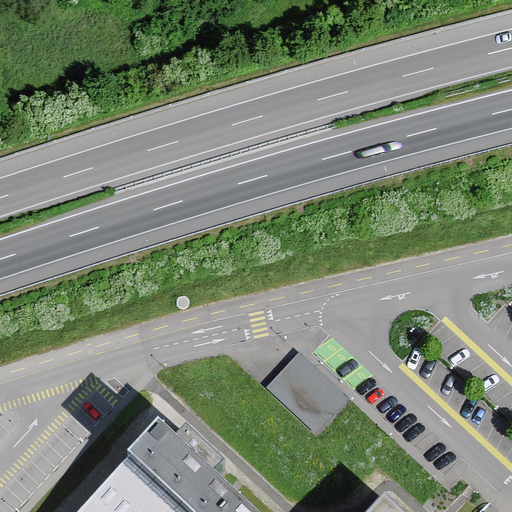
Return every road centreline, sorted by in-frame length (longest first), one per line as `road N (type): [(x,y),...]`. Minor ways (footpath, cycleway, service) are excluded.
road 1 (motorway): [(0,259),(511,109)]
road 2 (motorway): [(511,47),(0,197)]
